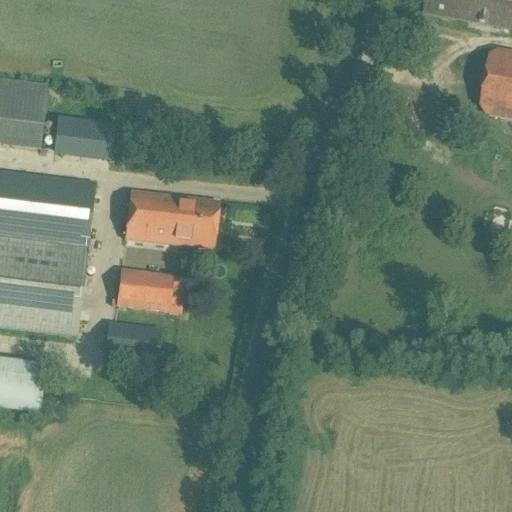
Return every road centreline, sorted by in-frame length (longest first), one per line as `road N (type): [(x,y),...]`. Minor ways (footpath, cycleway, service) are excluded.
road 1 (tertiary): [(249,511),(249,421),(263,325),(371,0)]
road 2 (track): [(0,164),(304,200)]
